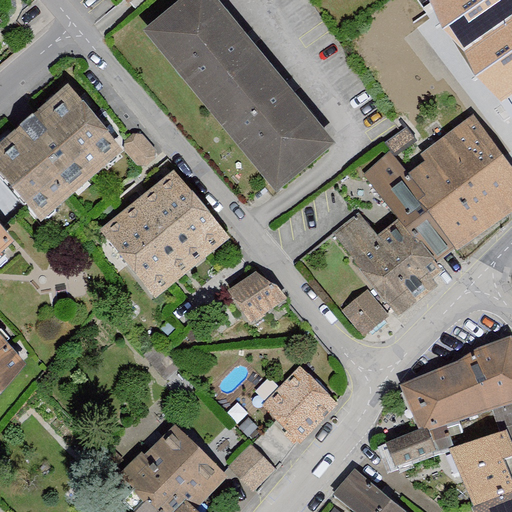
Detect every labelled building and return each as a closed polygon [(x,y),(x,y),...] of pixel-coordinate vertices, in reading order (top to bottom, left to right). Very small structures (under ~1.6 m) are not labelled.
[(123,0),(134,12),(148,0),(123,0)] [(212,0),(177,0),(141,30),(209,113),(267,66),(212,0)] [(511,0),(436,0),(495,96),(511,85),(511,0)] [(267,66),(209,113),(271,190),(330,143),(267,66)] [(71,91),(0,152),(0,174),(47,229),(129,158),(71,91)] [(511,167),(474,115),(407,171),(461,248),(511,212),(511,167)] [(141,131),(125,146),(143,166),(160,151),(141,131)] [(407,171),(389,151),(365,176),(400,220),(378,237),(360,214),(335,234),(400,317),(440,285),(436,280),(445,273),(439,266),(461,248),(407,171)] [(177,178),(104,236),(159,303),(231,245),(177,178)] [(0,228),(0,264),(17,247),(0,228)] [(260,281),(232,300),(252,328),(279,309),(260,281)] [(342,311),(364,337),(390,316),(368,289),(342,311)] [(0,332),(0,403),(29,371),(0,332)] [(511,346),(404,390),(425,436),(428,441),(446,435),(493,418),(511,411),(511,346)] [(300,373),(262,412),(297,445),(335,407),(300,373)] [(511,411),(493,418),(499,441),(511,471),(511,470),(511,411)] [(154,511),(205,511),(234,483),(175,428),(123,482),(149,507),(154,511)] [(428,441),(425,436),(391,451),(398,472),(453,456),(446,435),(428,441)] [(499,441),(453,456),(472,511),(477,511),(511,498),(511,471),(499,441)] [(276,469),(251,444),(228,467),(253,492),(276,469)] [(397,511),(357,478),(337,502),(348,511),(397,511)] [(511,511),(511,498),(477,511),(511,511)]
